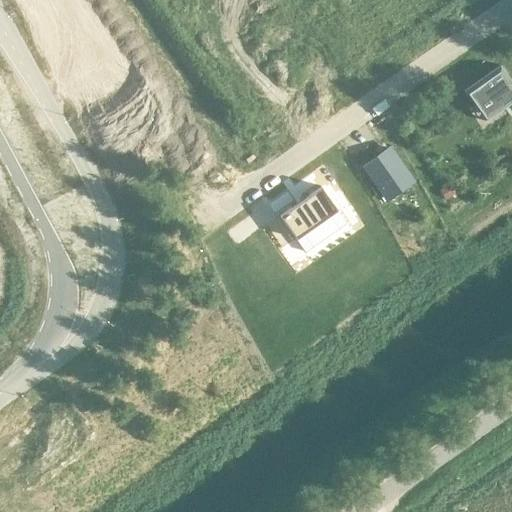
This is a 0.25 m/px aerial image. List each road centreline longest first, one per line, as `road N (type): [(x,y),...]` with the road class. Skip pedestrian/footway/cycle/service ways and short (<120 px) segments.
road 1 (tertiary): [(50,355),(74,337),(98,299),(108,255),(100,203),(0,16)]
road 2 (residential): [(214,222),(511,7)]
road 3 (tertiary): [(0,143),(41,221),(60,279),(50,355)]
road 4 (tertiary): [(511,406),(361,511)]
